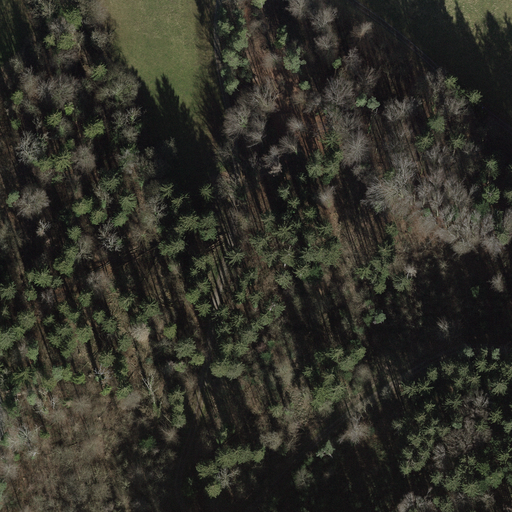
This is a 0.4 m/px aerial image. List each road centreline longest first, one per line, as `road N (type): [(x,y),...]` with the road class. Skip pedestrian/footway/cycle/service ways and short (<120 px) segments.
road 1 (track): [(190,511),(174,499),(245,195),(217,45),(218,0)]
road 2 (track): [(511,353),(460,346),(379,392),(249,511)]
road 3 (track): [(511,125),(348,0)]
